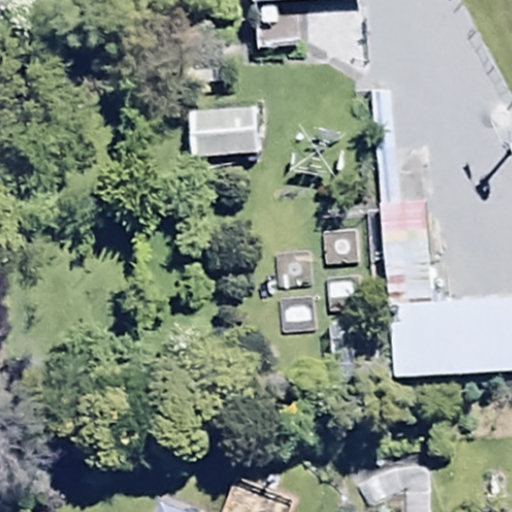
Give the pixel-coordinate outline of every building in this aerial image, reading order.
[(290,0),(272,0),(252,1),(256,54),(294,51),(290,0)] [(209,28),(172,30),(174,89),(212,87),(209,28)] [(186,114),(187,160),(255,159),(255,113),(186,114)] [(426,203),(379,206),(385,304),(431,301),(426,203)] [(390,324),(392,378),(511,372),(511,301),(400,306),(400,323),(390,324)] [(329,325),(331,373),(384,372),(383,323),(329,325)] [(156,511),(191,511),(161,500),(156,511)]
